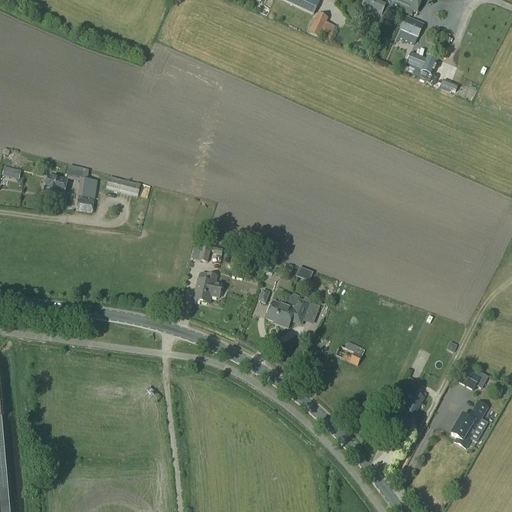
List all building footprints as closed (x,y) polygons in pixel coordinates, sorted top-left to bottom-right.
[(309,0),(278,0),(312,16),(318,4),(309,0)] [(363,11),(360,18),(376,25),(374,29),(381,32),(389,13),(384,11),(386,5),(388,6),(386,10),(390,12),(393,5),(394,0),(381,0),(382,0),(381,3),(374,0),(366,0),(362,11),(363,11)] [(419,0),(394,0),(393,5),(414,14),(420,1),(419,0)] [(329,38),(335,25),(316,16),(308,34),(319,38),(321,34),(329,38)] [(405,20),(397,40),(406,43),(407,40),(415,43),(422,27),(405,20)] [(357,44),(354,53),(367,58),(370,49),(357,44)] [(420,74),(431,79),(437,63),(426,58),(425,60),(410,54),(405,65),(421,72),(420,74)] [(3,175),(9,177),(11,168),(5,167),(3,175)] [(107,175),(104,188),(135,197),(139,184),(107,175)] [(43,192),(42,197),(57,202),(59,196),(63,197),(67,182),(47,177),(43,192)] [(80,180),(77,198),(93,201),(95,183),(80,180)] [(77,200),(75,212),(91,214),(93,203),(77,200)] [(200,250),(198,262),(206,264),(209,252),(200,250)] [(309,283),(312,274),(297,269),(295,279),(309,283)] [(197,281),(193,302),(208,306),(210,298),(218,300),(221,286),(215,285),(216,277),(207,275),(206,275),(201,274),(199,276),(197,281)] [(262,292),(258,303),(264,306),(269,295),(262,292)] [(301,330),(310,307),(299,303),(299,301),(298,300),(294,298),(292,298),(290,300),(286,309),(272,304),(266,321),(273,324),(273,325),(287,330),(289,325),(301,330)] [(339,349),(335,358),(356,368),(363,355),(346,347),(344,351),(339,349)] [(465,371),(458,384),(473,393),(476,388),(482,391),(488,379),(477,373),(475,377),(465,371)] [(415,395),(404,414),(413,419),(424,399),(415,395)] [(461,417),(450,436),(456,440),(453,444),(465,450),(475,432),(474,431),(487,409),(477,403),(467,420),(461,417)] [(0,511),(9,511),(0,404),(0,511)] [(376,431),(375,433),(378,437),(380,437),(383,441),(392,434),(394,437),(402,431),(403,433),(410,427),(399,413),(375,430),(376,431)]
